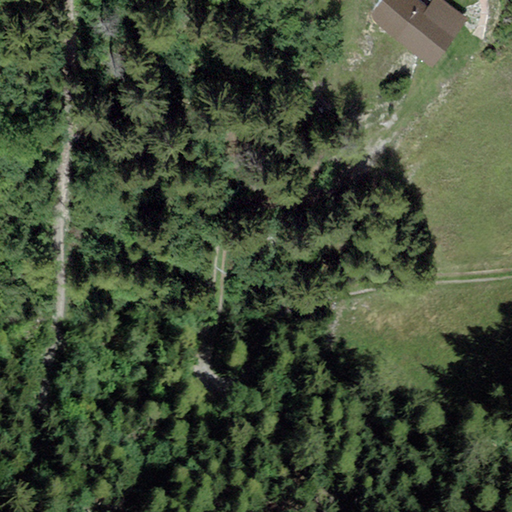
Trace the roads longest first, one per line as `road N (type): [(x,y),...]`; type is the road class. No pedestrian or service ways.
road 1 (track): [(451,50),(368,162),(319,197),(247,217),(225,239),(200,376),(219,388),(243,379),(273,320),(315,300),(511,274)]
road 2 (track): [(14,511),(36,433),(55,291),(65,0)]
